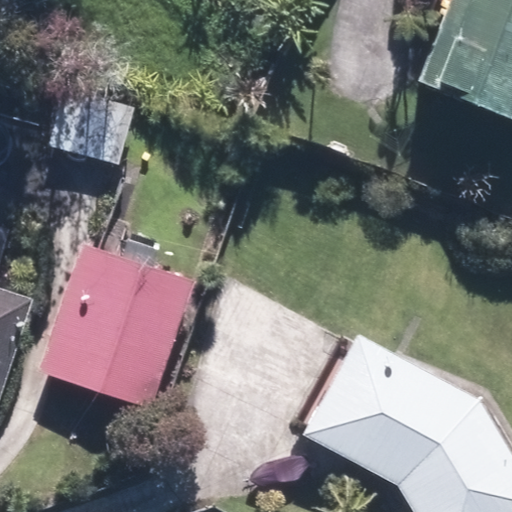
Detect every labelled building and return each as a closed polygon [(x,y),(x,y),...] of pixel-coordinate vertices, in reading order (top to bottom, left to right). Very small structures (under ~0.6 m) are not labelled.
[(511,0),(446,0),(416,78),(511,115),(511,0)] [(136,112),(57,91),(41,154),(120,174),(136,112)] [(147,411),(191,280),(83,243),(38,374),(147,411)] [(0,384),(29,293),(0,283),(0,384)] [(511,511),(511,453),(476,394),(354,330),(300,432),(398,483),(415,511),(511,511)]
